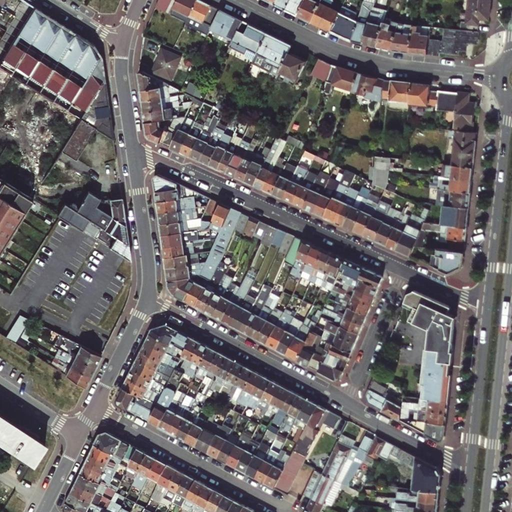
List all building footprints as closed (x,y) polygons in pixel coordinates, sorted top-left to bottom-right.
[(198,0),(169,0),(164,11),(187,22),(188,21),(198,0)] [(199,0),(198,0),(188,21),(200,27),(203,22),(213,26),(220,10),(199,0)] [(287,9),(291,0),(277,0),(276,4),(287,9)] [(298,15),(305,0),(291,0),(287,9),(298,15)] [(312,21),(321,0),(305,0),(298,15),(312,21)] [(331,31),(340,12),(330,8),(331,4),(322,0),(321,0),(312,21),(331,31)] [(461,30),(479,32),(480,19),(489,20),(491,0),(488,0),(470,0),(468,23),(462,22),(461,30)] [(357,21),(352,40),(363,43),(372,12),(373,7),(367,5),(365,16),(359,14),(357,21)] [(93,44),(35,7),(0,61),(0,68),(80,119),(60,151),(69,157),(73,159),(91,130),(93,127),(106,136),(112,140),(101,57),(93,44)] [(234,40),(243,21),(220,10),(213,26),(211,29),(234,40)] [(345,38),(352,40),(357,21),(340,12),(331,31),(345,38)] [(385,15),(372,12),(363,43),(377,47),(383,22),(384,19),(385,15)] [(254,60),(258,53),(267,33),(243,21),(234,40),(231,46),(247,54),(245,56),(254,60)] [(397,32),(399,24),(399,23),(392,21),(392,25),(390,30),(397,32)] [(392,50),(397,32),(390,30),(392,25),(383,22),(377,47),(392,50)] [(399,24),(397,32),(392,50),(411,52),(413,27),(405,27),(406,24),(399,24)] [(413,25),(413,27),(411,52),(428,54),(429,39),(431,27),(413,25)] [(445,41),(429,39),(428,54),(440,56),(441,52),(458,54),(458,51),(467,52),(468,44),(474,44),(474,41),(478,41),(479,32),(461,30),(446,29),(445,41)] [(267,33),(258,53),(267,58),(266,60),(281,68),(289,52),(292,45),(267,33)] [(181,57),(163,49),(153,72),(172,79),(181,57)] [(306,60),(289,52),(281,68),(279,72),(296,80),(306,60)] [(192,57),(190,57),(186,58),(185,61),(186,64),(189,65),(192,64),(193,61),(192,57)] [(332,65),(323,60),(316,75),(325,80),(332,65)] [(332,65),(322,93),(329,96),(332,86),(353,92),(359,73),(335,66),(332,65)] [(143,72),(139,72),(141,90),(166,86),(170,88),(171,85),(163,81),(143,72)] [(353,92),(352,94),(371,99),(370,101),(382,104),(382,101),(384,81),(359,73),(353,92)] [(384,81),(382,101),(409,103),(411,83),(384,81)] [(409,103),(409,105),(437,107),(438,92),(430,91),(431,85),(411,83),(409,103)] [(141,90),(143,101),(171,96),(170,88),(166,86),(141,90)] [(467,94),(439,91),(438,92),(437,107),(437,110),(456,113),(454,131),(472,133),(475,104),(466,103),(467,94)] [(173,107),(171,96),(143,101),(144,111),(170,107),(173,107)] [(204,103),(198,99),(195,105),(201,108),(204,103)] [(219,110),(223,112),(226,113),(229,107),(221,104),(218,109),(219,110)] [(170,107),(144,111),(146,122),(163,120),(175,118),(184,116),(187,111),(171,113),(170,107)] [(200,161),(213,134),(223,112),(219,110),(216,117),(214,116),(207,131),(203,129),(191,156),(200,161)] [(184,116),(175,118),(171,127),(169,127),(168,130),(161,127),(161,123),(163,122),(163,120),(146,122),(147,133),(152,139),(170,147),(183,120),(184,116)] [(193,125),(183,120),(170,147),(181,152),(193,125)] [(203,129),(193,125),(181,152),(191,156),(203,129)] [(104,139),(106,136),(93,127),(91,130),(104,139)] [(454,131),(450,131),(450,139),(455,140),(452,166),(473,169),(477,134),(472,133),(454,131)] [(244,132),(238,147),(226,172),(236,177),(248,150),(242,147),(244,142),(246,143),(250,134),(244,132)] [(209,165),(221,139),(221,138),(213,134),(200,161),(209,165)] [(288,136),(286,141),(294,145),(295,146),(297,140),(288,136)] [(276,137),(271,150),(254,185),(264,189),(276,161),(278,157),(286,141),(280,138),(276,137)] [(218,169),(229,143),(221,139),(209,165),(218,169)] [(253,139),(248,150),(236,177),(244,181),(256,154),(252,152),(257,140),(253,139)] [(238,147),(229,143),(218,169),(226,172),(238,147)] [(260,145),(257,153),(263,156),(267,148),(260,145)] [(257,153),(256,154),(244,181),(254,185),(271,150),(267,148),(263,156),(257,153)] [(375,169),(389,171),(390,158),(376,157),(375,169)] [(272,193),(283,169),(280,168),(282,164),(280,163),(276,161),(264,189),(272,193)] [(283,198),(296,169),(298,165),(287,161),(285,165),(283,169),(272,193),(283,198)] [(298,165),(296,169),(307,174),(309,170),(298,165)] [(447,166),(445,178),(472,181),(473,169),(452,166),(447,166)] [(307,174),(296,169),(283,198),(294,203),(307,174)] [(387,190),(388,184),(389,171),(375,169),(374,184),(375,184),(385,189),(387,190)] [(324,217),(335,222),(349,191),(350,188),(355,177),(345,172),(338,188),(324,217)] [(313,177),(307,174),(294,203),(304,208),(312,189),(308,188),(313,177)] [(304,208),(314,212),(327,184),(330,178),(319,174),(317,179),(312,189),(304,208)] [(153,179),(156,202),(180,198),(177,184),(159,176),(158,175),(157,175),(156,175),(155,175),(154,176),(154,177),(153,178),(153,179)] [(317,179),(313,177),(308,188),(312,189),(317,179)] [(443,190),(470,194),(472,181),(445,178),(439,177),(438,185),(430,184),(430,185),(424,184),(424,188),(443,190)] [(0,244),(30,197),(2,178),(0,181),(0,244)] [(327,184),(314,212),(324,217),(338,188),(327,184)] [(387,190),(395,194),(395,185),(388,184),(387,190)] [(442,205),(448,206),(469,209),(470,194),(443,190),(442,205)] [(349,191),(335,222),(345,226),(354,207),(359,195),(349,191)] [(63,203),(56,215),(62,219),(125,259),(130,262),(120,195),(111,196),(112,200),(107,200),(106,197),(102,198),(100,197),(98,199),(87,192),(86,194),(78,207),(72,203),(70,203),(68,206),(63,203)] [(359,195),(354,207),(358,209),(364,197),(359,195)] [(180,198),(156,202),(158,212),(194,207),(193,196),(180,198)] [(358,209),(354,207),(345,226),(354,230),(368,199),(364,197),(358,209)] [(204,212),(215,217),(221,203),(210,199),(207,205),(204,212)] [(364,235),(377,208),(378,204),(368,199),(354,230),(364,235)] [(378,204),(377,208),(388,213),(390,208),(391,206),(380,201),(378,204)] [(221,203),(215,217),(212,223),(209,228),(210,231),(214,233),(218,224),(222,226),(231,208),(221,203)] [(467,229),(469,209),(448,206),(446,226),(467,229)] [(194,207),(158,212),(160,224),(187,220),(186,212),(195,211),(194,207)] [(210,279),(217,266),(222,256),(235,226),(241,212),(231,208),(222,226),(217,239),(211,251),(209,256),(206,262),(200,275),(207,278),(210,279)] [(364,235),(376,240),(387,215),(388,213),(377,208),(364,235)] [(388,213),(387,215),(393,218),(396,211),(390,208),(388,213)] [(397,250),(408,224),(410,219),(404,216),(407,210),(404,208),(402,213),(387,245),(397,250)] [(416,228),(408,224),(397,250),(410,256),(414,249),(425,224),(431,211),(425,208),(419,222),(416,228)] [(393,218),(387,215),(376,240),(387,245),(402,213),(396,211),(393,218)] [(235,226),(244,230),(250,216),(241,212),(235,226)] [(250,216),(244,230),(243,231),(253,235),(260,220),(250,216)] [(202,225),(201,220),(201,218),(188,220),(189,227),(202,225)] [(410,219),(408,224),(416,228),(419,222),(411,218),(410,219)] [(187,220),(160,224),(161,235),(189,231),(209,228),(212,223),(201,220),(202,225),(189,227),(188,220),(187,220)] [(262,239),(268,224),(260,220),(253,235),(262,239)] [(270,246),(271,243),(278,229),(268,224),(262,239),(260,242),(270,246)] [(464,254),(467,229),(446,226),(440,226),(438,251),(464,254)] [(280,247),(287,233),(278,229),(271,243),(280,247)] [(161,235),(163,248),(173,247),(173,245),(183,243),(183,244),(190,243),(190,242),(192,242),(192,245),(195,244),(194,240),(190,241),(189,231),(161,235)] [(296,237),(287,233),(280,247),(278,251),(287,255),(296,237)] [(296,237),(287,255),(284,263),(293,267),(305,241),(296,237)] [(305,241),(293,267),(291,272),(297,274),(293,284),(296,286),(301,276),(314,245),(305,241)] [(173,247),(163,248),(165,258),(194,253),(192,245),(192,242),(190,242),(190,243),(183,244),(183,243),(173,245),(173,247)] [(314,245),(301,276),(311,281),(324,250),(314,245)] [(335,254),(324,250),(311,281),(321,285),(335,254)] [(464,254),(438,251),(436,268),(450,274),(463,268),(464,254)] [(165,258),(166,268),(202,262),(206,262),(209,256),(195,258),(195,253),(194,253),(165,258)] [(337,277),(340,271),(345,259),(335,254),(321,285),(332,290),(332,289),(334,285),(336,279),(337,277)] [(381,275),(345,259),(340,271),(349,274),(379,287),(383,278),(382,277),(381,275)] [(205,311),(214,315),(231,282),(228,281),(236,265),(230,261),(226,270),(205,311)] [(202,262),(166,268),(168,280),(191,277),(190,270),(200,269),(200,266),(203,265),(202,262)] [(210,279),(196,306),(205,311),(226,270),(217,266),(210,279)] [(240,329),(257,298),(253,296),(259,284),(264,272),(259,270),(257,274),(254,280),(231,324),(240,329)] [(340,271),(337,277),(344,280),(345,275),(348,276),(349,274),(340,271)] [(348,276),(345,283),(375,296),(379,287),(349,274),(348,276)] [(223,320),(231,324),(254,280),(245,276),(232,301),(223,320)] [(173,294),(187,301),(197,282),(199,283),(199,281),(196,281),(191,279),(191,277),(168,280),(169,287),(173,294)] [(187,301),(196,306),(210,279),(207,278),(203,280),(204,283),(201,284),(199,283),(197,282),(187,301)] [(231,282),(214,315),(223,320),(232,301),(229,299),(236,285),(231,282)] [(375,296),(345,283),(343,289),(334,285),(332,289),(341,293),(372,305),(375,296)] [(240,329),(249,334),(263,307),(259,305),(265,293),(261,291),(257,298),(240,329)] [(453,343),(454,333),(453,333),(454,325),(456,321),(457,318),(456,317),(449,314),(446,312),(448,306),(415,291),(408,295),(405,303),(415,308),(414,311),(410,320),(430,329),(427,349),(426,349),(422,385),(423,385),(422,398),(449,401),(452,375),(450,375),(451,363),(453,364),(454,352),(452,352),(453,343)] [(341,293),(337,302),(368,315),(372,305),(341,293)] [(292,295),(290,300),(300,305),(302,300),(292,295)] [(249,334),(258,339),(272,311),(268,309),(273,299),(268,297),(263,307),(249,334)] [(368,315),(337,302),(334,311),(364,324),(368,315)] [(403,307),(414,311),(415,308),(405,303),(403,307)] [(287,354),(298,359),(312,331),(315,325),(320,316),(322,312),(324,309),(318,307),(311,321),(305,319),(303,322),(287,354)] [(364,324),(334,311),(325,307),(324,309),(322,312),(337,318),(335,323),(360,333),(364,324)] [(258,339),(267,343),(284,312),(279,309),(278,312),(273,310),(272,311),(258,339)] [(277,348),(293,317),(284,312),(267,343),(277,348)] [(277,348),(287,354),(303,322),(293,317),(277,348)] [(360,333),(335,323),(330,320),(326,330),(356,342),(360,333)] [(153,329),(151,333),(171,343),(173,339),(178,330),(167,324),(153,329)] [(24,340),(29,332),(24,329),(19,337),(24,340)] [(178,330),(173,339),(188,346),(192,338),(178,330)] [(356,342),(326,330),(322,339),(329,342),(352,351),(356,342)] [(312,331),(298,359),(309,366),(314,357),(316,352),(317,349),(312,347),(318,334),(312,331)] [(173,356),(178,347),(171,343),(151,333),(146,342),(173,356)] [(68,346),(64,352),(94,367),(100,356),(58,335),(56,340),(68,346)] [(180,382),(185,374),(201,343),(192,338),(188,346),(186,351),(181,359),(178,365),(183,367),(181,369),(175,380),(180,382)] [(56,340),(52,346),(57,349),(64,352),(68,346),(56,340)] [(146,342),(142,351),(176,369),(178,366),(170,362),(173,356),(146,342)] [(352,351),(329,342),(326,349),(323,355),(316,352),(314,357),(345,370),(352,351)] [(192,382),(210,347),(201,343),(185,374),(180,382),(182,383),(189,387),(192,382)] [(202,385),(203,383),(219,352),(210,347),(192,382),(189,387),(190,388),(192,388),(196,382),(202,385)] [(317,349),(316,352),(323,355),(326,349),(322,347),(321,349),(318,348),(317,349)] [(94,367),(64,352),(57,349),(52,357),(55,358),(58,360),(90,376),(94,367)] [(176,369),(142,351),(137,360),(172,377),(176,369)] [(219,352),(203,383),(209,386),(205,395),(207,396),(228,357),(219,352)] [(84,387),(90,376),(58,360),(55,358),(52,357),(48,364),(52,367),(84,387)] [(217,385),(223,388),(237,361),(228,357),(207,396),(208,397),(210,398),(217,385)] [(345,370),(314,357),(309,366),(337,380),(342,378),(345,370)] [(137,360),(133,369),(159,382),(167,386),(171,378),(172,377),(137,360)] [(220,403),(225,406),(246,366),(237,361),(223,388),(220,392),(224,394),(220,403)] [(238,402),(254,371),(246,366),(225,406),(229,408),(233,399),(238,402)] [(156,389),(159,382),(133,369),(129,378),(163,395),(164,393),(156,389)] [(242,415),(247,406),(263,375),(254,371),(238,402),(243,404),(238,413),(241,414),(242,415)] [(258,407),(272,380),(263,375),(247,406),(256,411),(258,407)] [(384,396),(388,388),(378,383),(381,378),(375,376),(367,396),(368,403),(400,420),(401,419),(402,408),(402,402),(400,401),(398,404),(384,396)] [(129,378),(124,387),(158,404),(163,395),(129,378)] [(264,418),(265,415),(281,385),(272,380),(258,407),(264,410),(261,416),(264,418)] [(274,419),(290,389),(281,385),(265,415),(274,420),(274,419)] [(158,404),(124,387),(118,398),(120,405),(150,421),(158,404)] [(150,421),(160,427),(177,393),(167,387),(164,393),(163,395),(158,404),(150,421)] [(403,396),(388,388),(384,396),(398,404),(400,401),(402,402),(403,396)] [(279,425),(282,426),(299,394),(290,389),(274,419),(280,422),(279,425)] [(160,427),(168,431),(182,404),(187,394),(178,390),(177,393),(160,427)] [(177,436),(199,392),(198,392),(196,391),(188,407),(182,404),(168,431),(177,436)] [(177,436),(186,441),(200,413),(195,410),(203,394),(199,392),(177,436)] [(294,425),(307,399),(299,394),(282,426),(280,429),(278,433),(279,434),(287,438),(290,433),(294,425)] [(405,402),(406,396),(403,396),(402,402),(402,408),(409,409),(447,413),(449,401),(422,398),(420,398),(419,403),(405,402)] [(319,405),(307,399),(294,425),(301,428),(295,436),(290,433),(287,438),(288,439),(298,444),(319,405)] [(218,402),(212,414),(196,446),(209,453),(231,409),(229,408),(225,406),(220,403),(218,402)] [(196,446),(212,414),(206,411),(209,405),(205,403),(200,413),(186,441),(196,446)] [(319,405),(298,444),(297,446),(304,449),(310,438),(315,440),(325,419),(327,420),(329,417),(327,416),(330,411),(319,405)] [(231,433),(237,422),(241,414),(238,413),(234,410),(231,409),(209,453),(218,458),(231,433)] [(418,412),(418,421),(446,424),(447,413),(409,409),(409,411),(418,412)] [(241,414),(237,422),(247,426),(250,419),(242,415),(241,414)] [(0,415),(0,440),(33,462),(45,444),(0,415)] [(240,438),(227,463),(236,468),(251,441),(260,424),(251,419),(250,419),(247,426),(240,438)] [(446,424),(418,421),(401,419),(400,420),(438,440),(445,437),(446,424)] [(271,425),(271,424),(263,420),(260,424),(269,429),(271,425)] [(271,425),(269,429),(278,433),(280,429),(271,425)] [(100,435),(96,444),(131,461),(138,449),(108,432),(100,435)] [(240,438),(231,433),(218,458),(227,463),(240,438)] [(350,487),(362,463),(354,459),(360,449),(353,446),(355,442),(342,436),(323,475),(336,481),(342,483),(346,485),(350,487)] [(379,456),(387,441),(377,436),(374,441),(362,463),(372,468),(379,456)] [(354,459),(362,463),(374,441),(366,437),(360,449),(354,459)] [(246,473),(260,446),(251,441),(236,468),(246,473)] [(396,446),(387,441),(379,456),(387,460),(388,459),(391,454),(396,446)] [(131,461),(96,444),(92,453),(127,470),(131,461)] [(246,473),(255,478),(270,451),(260,446),(246,473)] [(391,454),(398,457),(402,449),(396,446),(391,454)] [(131,461),(127,470),(122,479),(132,484),(132,483),(148,454),(138,449),(131,461)] [(270,451),(255,478),(264,483),(277,459),(280,454),(271,449),(270,451)] [(402,449),(398,457),(414,466),(415,466),(414,479),(412,480),(412,485),(413,487),(413,489),(439,491),(441,475),(438,468),(402,449)] [(306,458),(294,451),(291,457),(303,464),(306,458)] [(92,453),(86,464),(113,477),(121,481),(122,479),(127,470),(92,453)] [(280,454),(277,459),(287,464),(288,463),(290,459),(280,453),(280,454)] [(132,483),(142,489),(158,459),(148,454),(132,483)] [(290,459),(288,463),(300,470),(303,464),(291,457),(290,459)] [(158,459),(142,489),(147,492),(149,488),(154,491),(168,465),(158,459)] [(287,464),(277,459),(264,483),(274,488),(278,481),(281,475),(284,469),(287,464)] [(287,464),(284,469),(297,476),(300,470),(288,463),(287,464)] [(113,477),(86,464),(82,473),(117,490),(118,487),(110,483),(113,477)] [(177,470),(168,465),(154,491),(153,492),(162,497),(165,493),(177,470)] [(284,469),(281,475),(294,482),(297,476),(284,469)] [(177,470),(165,493),(167,494),(165,497),(172,501),(174,498),(186,475),(177,470)] [(311,500),(324,506),(336,481),(323,475),(315,471),(303,496),(311,500)] [(117,490),(82,473),(77,483),(106,497),(109,491),(115,494),(116,492),(117,490)] [(174,498),(184,503),(196,480),(186,475),(174,498)] [(294,482),(281,475),(278,481),(291,488),(294,482)] [(196,480),(184,503),(182,507),(191,511),(193,508),(206,485),(196,480)] [(291,488),(278,481),(274,488),(287,495),(291,488)] [(106,497),(77,483),(72,493),(107,510),(110,504),(112,500),(106,497)] [(203,511),(215,490),(206,485),(193,508),(199,511),(198,511),(203,511)] [(439,491),(413,489),(398,487),(398,490),(389,489),(388,493),(386,493),(386,497),(391,498),(438,503),(439,491)] [(216,511),(225,496),(215,490),(203,511),(216,511)] [(105,511),(107,510),(72,493),(67,502),(86,511),(105,511)] [(228,511),(235,501),(225,496),(216,511),(228,511)] [(123,501),(123,502),(132,507),(133,505),(135,502),(126,497),(124,499),(122,498),(120,500),(123,501)] [(147,503),(137,497),(135,502),(145,507),(147,503)] [(375,508),(397,510),(416,511),(437,511),(438,503),(391,498),(390,505),(375,503),(375,508)] [(305,511),(320,511),(324,506),(311,500),(305,511)] [(235,501),(228,511),(241,511),(245,506),(235,501)] [(86,511),(67,502),(65,508),(65,511),(86,511)] [(153,511),(145,507),(135,502),(133,505),(144,511),(143,511),(153,511)]
